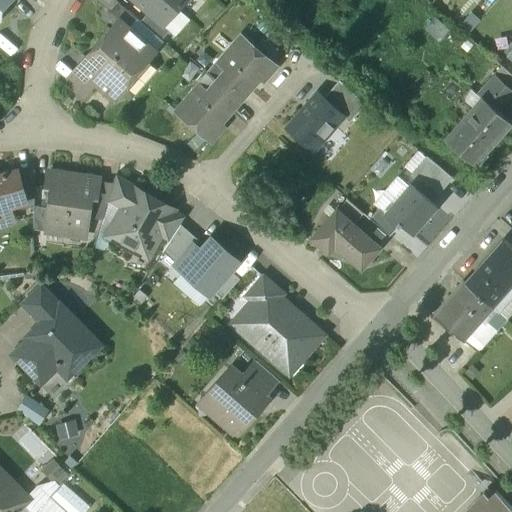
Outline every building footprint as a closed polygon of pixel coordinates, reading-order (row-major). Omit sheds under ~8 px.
[(0,0),(0,19),(0,11),(11,0),(0,0)] [(163,26),(178,10),(166,0),(133,0),(148,13),(163,26)] [(166,0),(178,10),(186,0),(166,0)] [(136,19),(118,3),(110,13),(119,21),(119,20),(128,28),(136,19)] [(163,26),(148,13),(140,22),(161,41),(169,31),(163,26)] [(128,28),(119,20),(119,21),(98,45),(134,76),(147,61),(156,52),(128,28)] [(240,36),(176,112),(211,142),(224,128),(219,124),(227,114),(229,116),(253,89),(251,87),(259,77),(264,81),(276,67),(240,36)] [(134,76),(98,45),(77,68),(114,100),(115,98),(134,76)] [(147,61),(134,76),(144,84),(157,70),(147,61)] [(511,76),(502,67),(477,96),(482,100),(483,99),(496,111),(511,91),(511,76)] [(134,76),(115,98),(116,99),(132,98),(144,84),(134,76)] [(340,82),(323,100),(344,118),(349,123),(366,105),(340,82)] [(288,128),(315,152),(344,118),(323,100),(317,95),(288,128)] [(482,100),(446,142),(477,169),(488,157),(484,154),(511,124),(496,111),(483,99),(482,100)] [(34,170),(18,175),(26,201),(19,203),(20,204),(21,210),(34,206),(34,170)] [(6,173),(0,174),(0,224),(13,221),(9,207),(20,204),(19,203),(26,201),(18,175),(17,172),(6,175),(6,173)] [(99,180),(48,172),(46,188),(52,189),(45,232),(84,238),(89,207),(90,198),(96,199),(99,182),(99,180)] [(171,210),(134,189),(133,186),(115,176),(113,184),(107,201),(116,206),(123,204),(124,208),(109,235),(142,254),(152,236),(159,234),(171,210)] [(113,184),(99,182),(96,199),(90,198),(89,207),(105,209),(107,201),(113,184)] [(436,207),(411,185),(385,215),(385,216),(398,227),(401,224),(412,234),(436,207)] [(362,216),(346,201),(337,212),(353,226),(362,216)] [(385,215),(379,209),(370,220),(389,237),(398,227),(385,216),(385,215)] [(171,210),(159,234),(170,240),(179,225),(184,218),(171,210)] [(353,226),(337,212),(313,239),(328,253),(335,246),(361,269),(379,249),(353,226)] [(163,251),(175,265),(193,244),(197,240),(179,225),(163,251)] [(230,273),(239,263),(212,239),(202,251),(193,244),(175,265),(210,296),(213,292),(230,273)] [(511,249),(501,240),(464,283),(491,306),(497,312),(511,294),(511,249)] [(240,281),(230,273),(213,292),(223,301),(240,281)] [(292,312),(277,299),(282,294),(263,278),(246,297),(264,312),(252,325),(254,328),(246,337),(289,375),(323,336),(301,317),(297,321),(290,314),(292,312)] [(491,306),(464,283),(435,316),(462,339),(491,306)] [(62,306),(41,284),(22,303),(43,325),(62,306)] [(100,345),(62,306),(43,325),(17,350),(42,376),(55,363),(63,364),(71,373),(100,345)] [(255,361),(241,378),(262,397),(277,380),(255,361)] [(241,378),(230,368),(211,390),(212,400),(225,412),(226,416),(221,421),(232,431),(239,423),(243,426),(253,414),(252,413),(264,399),(262,397),(241,378)] [(20,411),(44,425),(53,409),(29,396),(20,411)] [(14,485),(0,469),(0,511),(17,511),(25,505),(9,489),(14,485)] [(85,511),(90,507),(62,482),(49,498),(65,511),(85,511)] [(511,511),(511,508),(496,492),(489,498),(484,493),(466,511),(511,511)] [(65,511),(49,498),(36,511),(65,511)]
